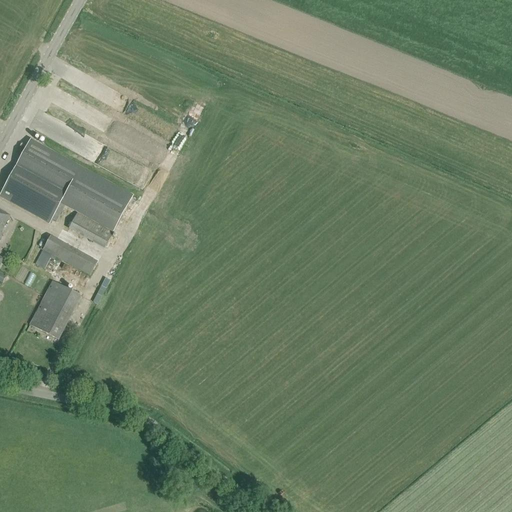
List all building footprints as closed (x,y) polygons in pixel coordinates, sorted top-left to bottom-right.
[(71,113),(76,102),(66,97),(61,108),(71,113)] [(30,141),(0,195),(0,196),(49,224),(52,220),(56,222),(65,206),(78,213),(113,232),(133,197),(30,141)] [(0,211),(0,239),(2,236),(0,234),(10,216),(0,211)] [(113,232),(78,213),(70,228),(105,247),(113,232)] [(57,257),(90,275),(97,263),(51,237),(35,265),(44,270),(50,259),(54,261),(57,257)] [(53,282),(30,326),(58,340),(70,318),(81,297),(53,282)]
